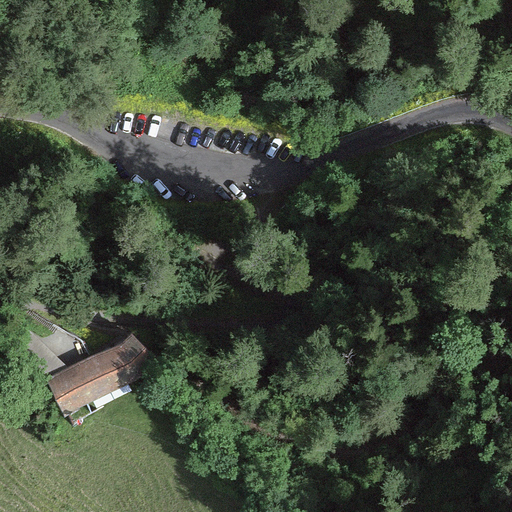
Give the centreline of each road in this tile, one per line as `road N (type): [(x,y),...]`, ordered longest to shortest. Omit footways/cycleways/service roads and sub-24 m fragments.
road 1 (unclassified): [(511,121),(463,113),(292,168),(241,169),(161,158),(0,98)]
road 2 (track): [(292,168),(260,221),(200,258),(297,291),(286,319),(256,325),(82,317),(37,306)]
